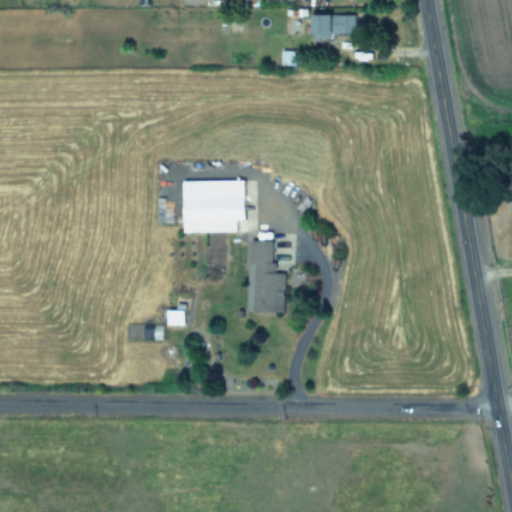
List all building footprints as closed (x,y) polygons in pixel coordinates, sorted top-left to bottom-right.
[(353,31),(352,13),(328,14),(328,12),(307,13),(307,38),(327,37),(327,32),(353,31)] [(179,179),(179,231),(233,231),(233,219),(240,219),(240,179),(179,179)] [(280,311),(282,271),(272,271),(272,262),(268,262),(269,240),(247,239),(246,263),(251,263),(250,310),(280,311)] [(181,323),(181,308),(163,308),(163,324),(181,323)] [(159,338),(160,324),(151,323),(150,338),(159,338)]
